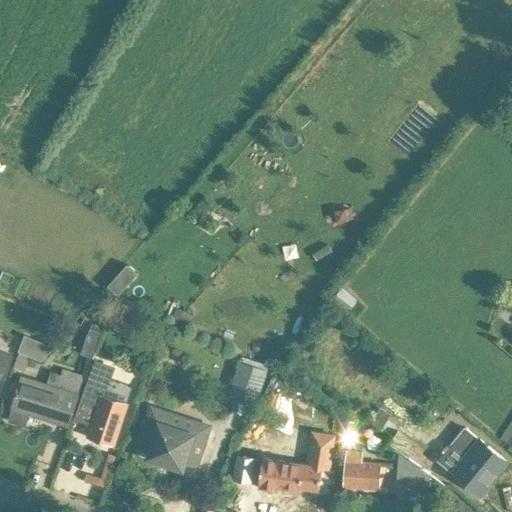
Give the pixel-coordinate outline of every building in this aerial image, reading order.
[(133,282),(117,300),(118,302),(135,310),(145,287),(133,282)] [(342,287),(330,300),(346,314),(358,300),(342,287)] [(118,302),(108,324),(118,329),(120,323),(127,326),(135,310),(118,302)] [(176,306),(170,319),(190,328),(196,315),(176,306)] [(24,337),(17,354),(18,354),(28,358),(40,363),(53,349),(24,337)] [(9,353),(0,350),(0,380),(2,375),(9,353)] [(18,354),(13,369),(24,373),(28,358),(18,354)] [(240,361),(229,396),(255,405),(266,370),(240,361)] [(22,377),(9,419),(25,424),(28,412),(51,419),(52,415),(69,421),(67,424),(69,425),(75,406),(78,394),(82,380),(61,373),(56,388),(22,377)] [(103,394),(104,389),(88,383),(86,390),(79,409),(96,414),(89,436),(113,444),(119,425),(126,402),(103,394)] [(196,422),(174,415),(152,407),(139,447),(150,450),(148,457),(183,468),(191,443),(202,446),(208,430),(195,425),(196,422)] [(351,443),(354,421),(341,419),(339,441),(351,443)] [(389,420),(382,430),(393,437),(388,445),(400,453),(430,474),(431,473),(440,461),(428,452),(400,432),(402,430),(389,420)] [(264,451),(259,481),(279,485),(279,481),(301,485),(301,481),(320,484),(323,462),(329,463),(329,461),(334,430),(314,427),(309,458),(264,451)] [(453,446),(440,462),(453,473),(454,472),(458,475),(480,493),(506,460),(491,448),(480,439),(478,437),(477,438),(467,429),(453,446)] [(241,442),(237,466),(251,468),(255,444),(241,442)] [(346,451),(344,485),(380,487),(381,468),(381,464),(361,462),(362,452),(346,451)]
